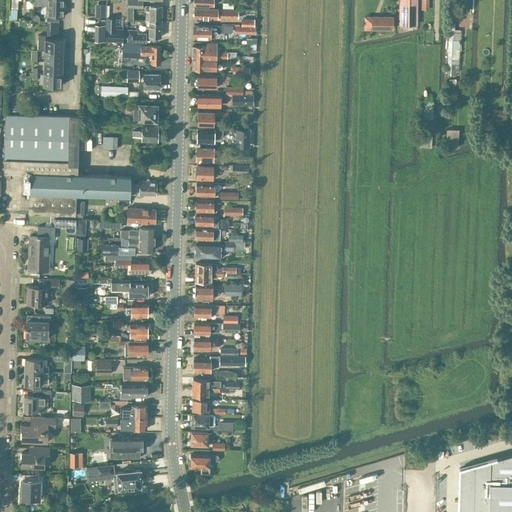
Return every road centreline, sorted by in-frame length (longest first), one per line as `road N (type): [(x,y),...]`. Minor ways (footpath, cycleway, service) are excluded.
road 1 (tertiary): [(185,511),(170,434),(182,0)]
road 2 (residential): [(1,368),(0,242)]
